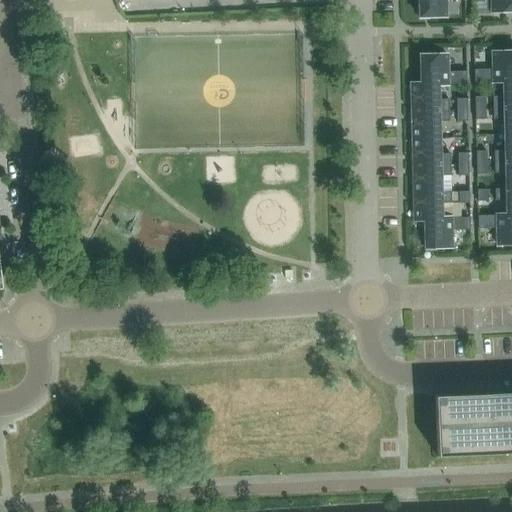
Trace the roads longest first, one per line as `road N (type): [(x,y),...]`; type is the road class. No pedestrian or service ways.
road 1 (residential): [(32,320),(367,300)]
road 2 (residential): [(367,300),(359,0)]
road 3 (residential): [(32,320),(10,77)]
road 4 (residential): [(367,300),(511,293)]
